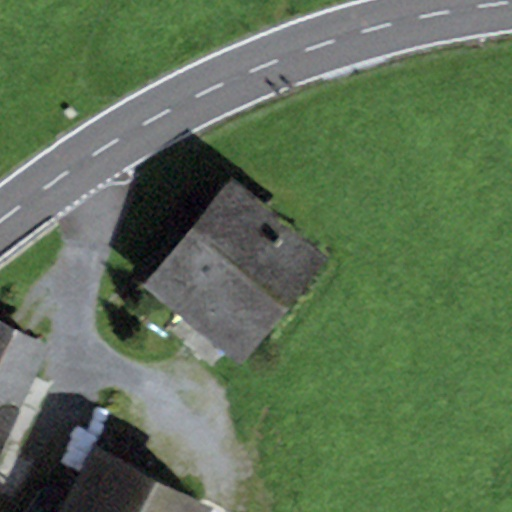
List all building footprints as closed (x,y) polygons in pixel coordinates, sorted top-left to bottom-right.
[(26,72),(44,82),(52,67),(34,58),(26,72)] [(169,271),(244,332),(310,251),(234,190),(213,216),(194,200),(175,224),(194,239),(169,271)] [(0,328),(0,405),(7,409),(38,347),(0,328)] [(7,409),(0,405),(0,427),(9,410),(7,409)] [(195,511),(200,502),(99,451),(68,511),(195,511)]
